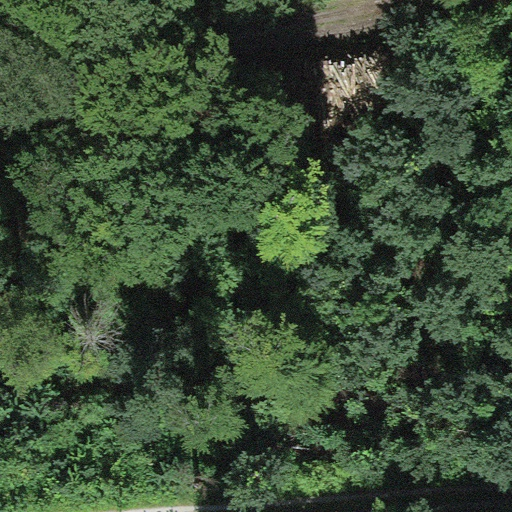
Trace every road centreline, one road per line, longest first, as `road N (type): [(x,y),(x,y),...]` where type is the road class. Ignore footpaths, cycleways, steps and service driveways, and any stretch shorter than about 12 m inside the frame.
road 1 (track): [(424,0),(0,95)]
road 2 (track): [(243,511),(511,500)]
